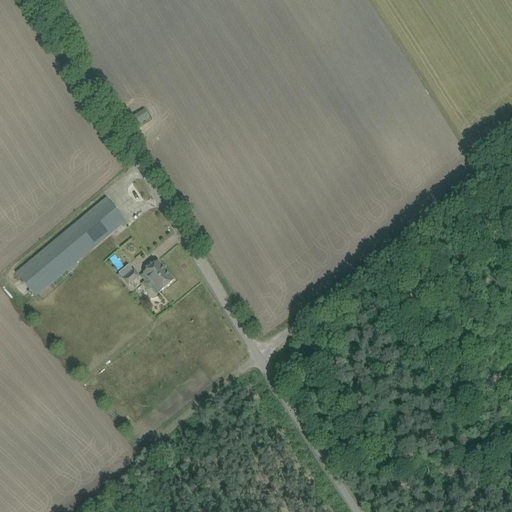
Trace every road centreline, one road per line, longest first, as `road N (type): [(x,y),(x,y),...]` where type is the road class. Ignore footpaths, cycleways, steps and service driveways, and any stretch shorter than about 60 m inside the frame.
road 1 (unclassified): [(264,356),(37,0)]
road 2 (unclassified): [(264,356),(511,156)]
road 3 (unclassified): [(364,511),(264,356)]
road 4 (track): [(264,356),(145,457)]
